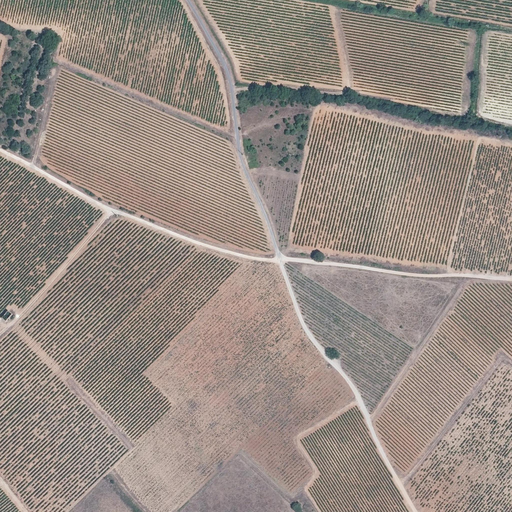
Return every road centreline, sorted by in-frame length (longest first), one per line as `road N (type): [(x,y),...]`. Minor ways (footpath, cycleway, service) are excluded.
road 1 (track): [(0,150),(145,223),(215,248),(279,258)]
road 2 (track): [(279,258),(301,320),(353,390),(415,511)]
road 3 (track): [(185,0),(227,72),(244,169),(279,258)]
road 4 (track): [(279,258),(511,279)]
